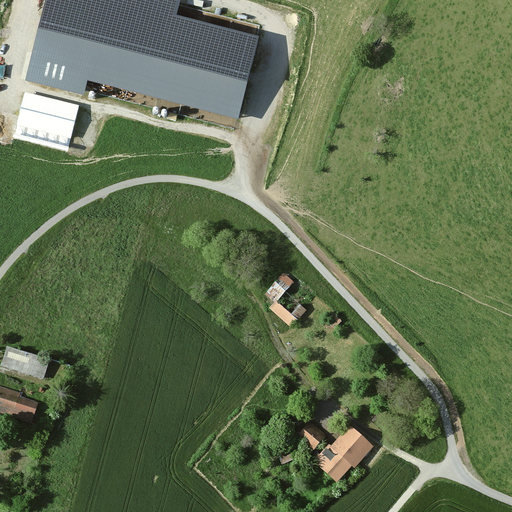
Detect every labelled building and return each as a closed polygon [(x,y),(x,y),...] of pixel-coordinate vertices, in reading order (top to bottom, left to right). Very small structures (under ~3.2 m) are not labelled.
[(180,0),(46,0),(26,80),(83,95),(87,79),(238,117),(259,36),(177,15),(180,0)] [(307,301),(282,275),(263,293),(274,301),(264,310),(287,333),(300,321),(293,314),(307,301)] [(47,360),(7,348),(2,367),(42,379),(47,360)] [(0,411),(31,422),(38,403),(18,396),(18,394),(0,387),(0,411)] [(322,438),(306,424),(291,440),(307,454),(322,438)] [(370,451),(343,431),(310,465),(334,488),(370,451)]
